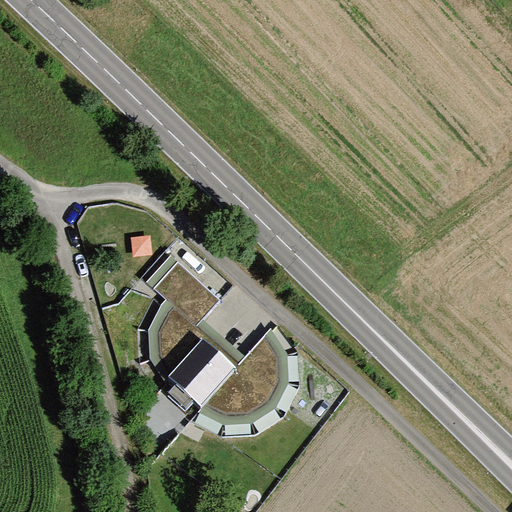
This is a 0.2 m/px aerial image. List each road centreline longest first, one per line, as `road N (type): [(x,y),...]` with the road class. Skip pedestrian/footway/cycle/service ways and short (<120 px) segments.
road 1 (primary): [(24,0),(511,461)]
road 2 (track): [(57,204),(121,190),(163,203),(489,511)]
road 3 (track): [(132,511),(134,492),(57,204)]
